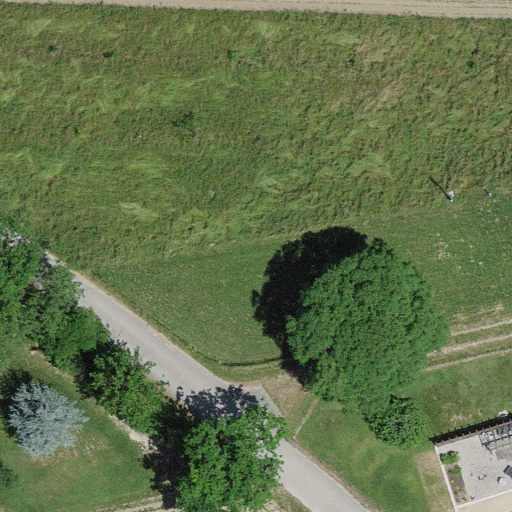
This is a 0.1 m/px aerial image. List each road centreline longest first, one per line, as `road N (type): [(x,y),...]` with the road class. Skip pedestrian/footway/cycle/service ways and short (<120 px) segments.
road 1 (residential): [(511,332),(225,394)]
road 2 (residential): [(0,257),(225,394)]
road 3 (residential): [(225,394),(355,511)]
